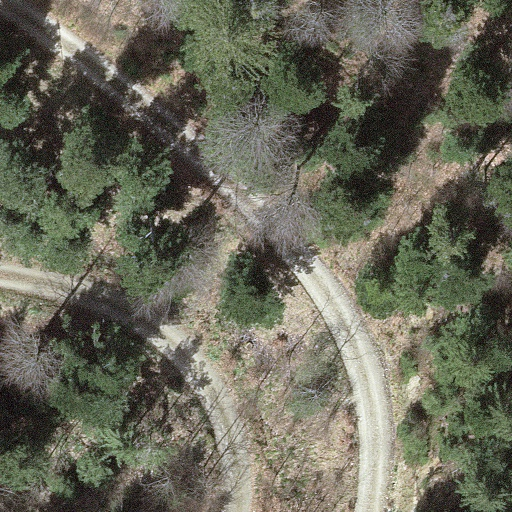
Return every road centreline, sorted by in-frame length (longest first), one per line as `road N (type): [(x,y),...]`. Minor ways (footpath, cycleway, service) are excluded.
road 1 (track): [(53,35),(179,126),(313,275),(351,333),(369,381),(376,434),(370,511)]
road 2 (track): [(0,284),(90,304),(128,322),(191,374),(229,445),(240,511)]
